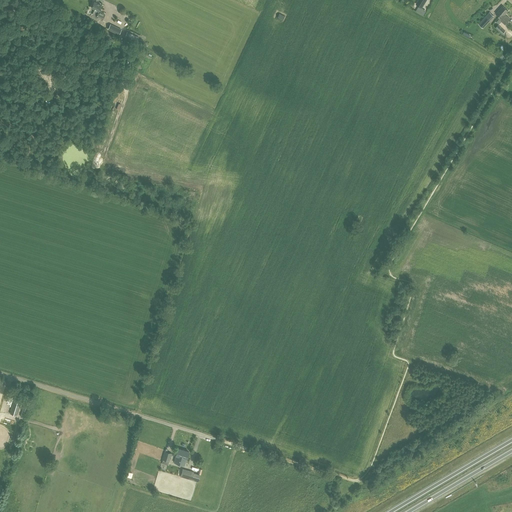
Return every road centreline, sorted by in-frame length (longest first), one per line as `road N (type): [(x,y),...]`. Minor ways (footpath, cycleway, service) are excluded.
road 1 (unclassified): [(215,438),(0,373)]
road 2 (track): [(359,482),(215,438)]
road 3 (trunk): [(511,441),(391,511)]
road 4 (trunk): [(407,511),(511,450)]
